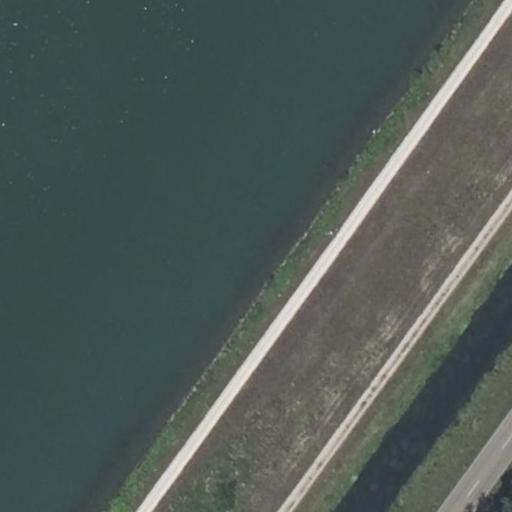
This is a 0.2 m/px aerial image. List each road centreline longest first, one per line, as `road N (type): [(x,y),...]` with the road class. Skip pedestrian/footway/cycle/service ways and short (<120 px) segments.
road 1 (track): [(511,0),(142,511)]
road 2 (track): [(511,209),(294,511)]
